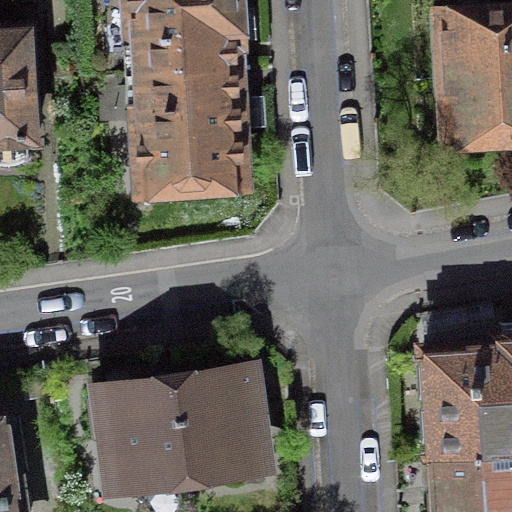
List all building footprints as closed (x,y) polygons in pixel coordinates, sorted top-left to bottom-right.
[(230,0),(131,0),(135,70),(235,64),(234,51),(230,0)] [(511,8),(492,10),(431,13),(436,93),(446,93),(449,135),(461,134),(461,136),(472,144),(492,143),(501,133),(501,132),(511,131),(511,8)] [(0,140),(36,139),(29,26),(0,27),(0,140)] [(235,76),(235,64),(135,70),(142,181),(197,178),(205,187),(224,186),(231,175),(242,175),(235,76)] [(423,347),(430,453),(511,447),(511,333),(495,334),(496,342),(423,347)] [(175,382),(189,478),(225,473),(223,461),(259,456),(258,448),(261,448),(261,429),(256,412),(253,412),(253,408),(258,407),(256,390),(254,372),(248,373),(247,372),(175,382)] [(151,483),(189,478),(175,382),(103,392),(104,398),(98,399),(91,400),(95,430),(108,428),(115,476),(150,471),(151,483)] [(0,511),(19,511),(5,408),(0,409),(0,511)] [(433,497),(433,511),(511,511),(511,447),(430,453),(433,497)]
